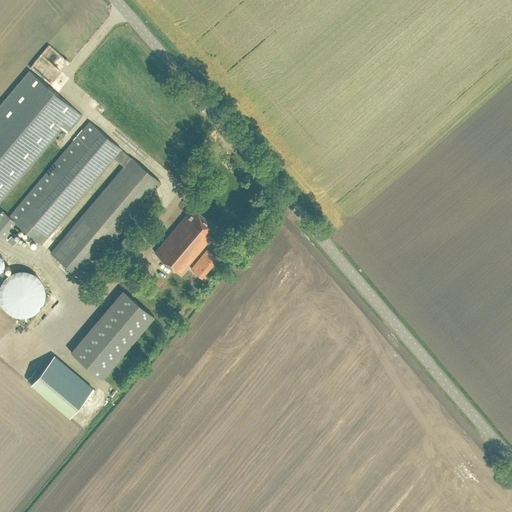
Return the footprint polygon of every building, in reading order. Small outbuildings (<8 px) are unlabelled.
[(0,102),(0,199),(76,110),(28,69),(0,102)] [(17,223),(41,244),(115,157),(124,165),(50,252),(80,277),(161,182),(92,123),(11,218),(1,210),(0,211),(0,234),(4,238),(17,223)] [(215,227),(194,209),(191,212),(189,210),(154,251),(180,273),(209,239),(213,242),(219,235),(213,230),(215,227)] [(217,255),(207,247),(191,267),(201,275),(217,255)] [(21,316),(23,316),(26,316),(29,315),(31,314),(34,313),(36,312),(38,310),(40,308),(42,306),(43,303),(44,301),(45,298),(45,295),(46,293),(45,290),(45,287),(44,285),(43,282),(42,280),(40,278),(38,276),(36,274),(34,272),(31,271),(29,270),(26,270),(23,269),(21,269),(18,270),(15,270),(13,271),(10,272),(8,274),(6,276),(4,278),(2,280),(1,282),(0,285),(0,284),(0,300),(0,301),(1,303),(2,306),(4,308),(6,310),(8,312),(10,313),(13,314),(15,315),(18,316),(21,316)] [(103,379),(154,316),(123,290),(70,351),(103,379)] [(4,357),(1,361),(10,369),(14,364),(4,357)] [(30,384),(69,417),(85,397),(47,364),(30,384)] [(499,419),(511,412),(511,411),(509,405),(496,412),(499,419)]
